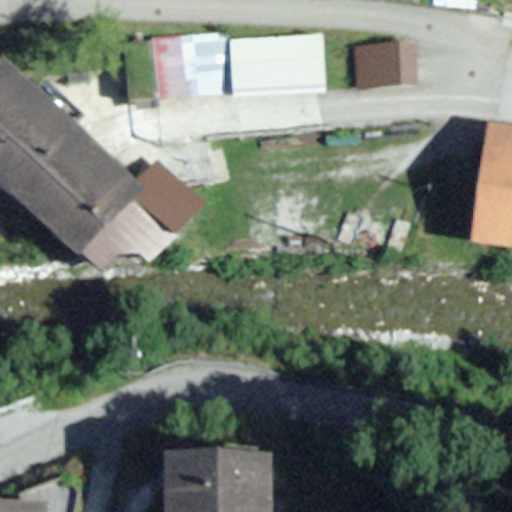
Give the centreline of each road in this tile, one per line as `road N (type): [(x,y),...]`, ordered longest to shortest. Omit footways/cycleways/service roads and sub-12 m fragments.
road 1 (residential): [(511,426),(232,387),(146,389),(0,449)]
road 2 (residential): [(31,0),(409,25),(509,61)]
road 3 (residential): [(148,148),(221,120),(444,121),(509,61)]
